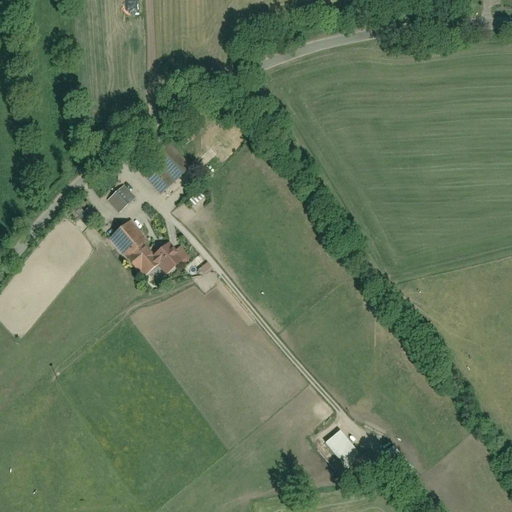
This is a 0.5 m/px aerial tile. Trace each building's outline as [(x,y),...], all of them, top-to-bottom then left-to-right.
[(135,169),(159,196),(192,167),(167,140),(135,169)] [(127,187),(107,203),(118,218),(139,202),(127,187)] [(158,268),(167,280),(188,265),(172,243),(155,256),(133,225),(109,242),(138,282),(158,268)] [(340,434),(325,446),(345,473),(361,461),(340,434)] [(389,440),(378,450),(404,477),(414,468),(389,440)]
